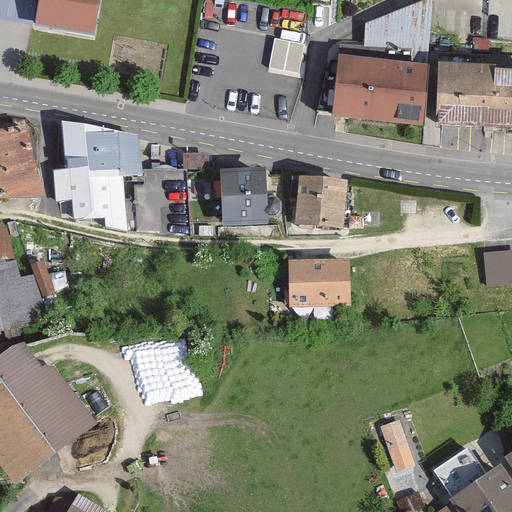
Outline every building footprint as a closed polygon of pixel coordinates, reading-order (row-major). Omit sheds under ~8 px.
[(0,0),(0,23),(31,29),(36,0),(0,0)] [(47,0),(42,30),(101,41),(108,0),(47,0)] [(361,47),(433,52),(436,0),(427,0),(365,25),(361,47)] [(276,37),(274,67),(303,69),(305,39),(276,37)] [(345,60),(339,116),(430,125),(436,68),(345,60)] [(511,69),(450,68),(448,125),(511,127),(511,69)] [(75,201),(78,222),(125,232),(126,176),(146,175),(142,137),(66,121),(68,165),(57,167),(60,201),(75,201)] [(0,198),(48,199),(31,125),(9,130),(0,131),(0,198)] [(126,176),(125,232),(190,242),(189,170),(146,175),(126,176)] [(226,176),(229,228),(281,226),(279,174),(226,176)] [(305,179),(302,226),(346,229),(349,182),(305,179)] [(0,260),(0,334),(42,325),(25,254),(0,260)] [(511,282),(511,254),(487,256),(490,284),(511,282)] [(291,261),(293,307),(357,304),(355,258),(291,261)] [(148,345),(147,353),(140,351),(137,373),(159,376),(163,347),(148,345)] [(0,458),(22,486),(97,432),(31,348),(0,351),(0,458)] [(399,420),(380,427),(396,472),(415,465),(399,420)] [(511,511),(511,482),(502,467),(432,511),(511,511)]
